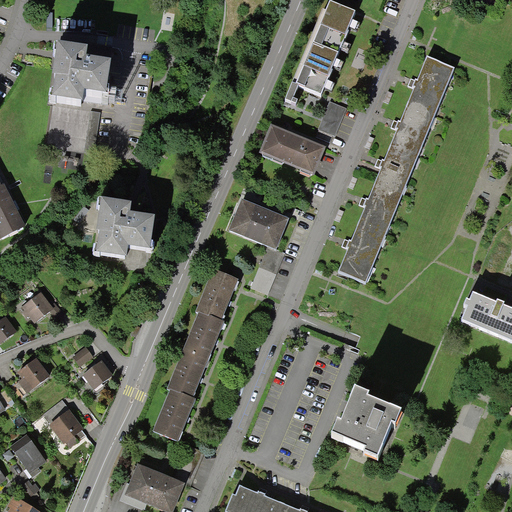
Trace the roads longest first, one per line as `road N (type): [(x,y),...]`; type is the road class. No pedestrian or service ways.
road 1 (residential): [(413,0),(199,511)]
road 2 (secondary): [(299,0),(140,374)]
road 3 (residential): [(140,374),(81,328),(0,361)]
road 4 (secondary): [(140,374),(84,511)]
